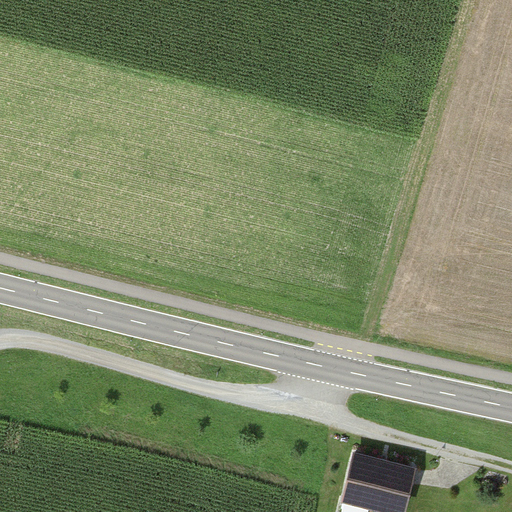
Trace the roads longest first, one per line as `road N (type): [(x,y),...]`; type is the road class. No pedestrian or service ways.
road 1 (tertiary): [(511,408),(0,287)]
road 2 (track): [(0,346),(51,346),(221,396),(315,410)]
road 3 (track): [(511,470),(363,431),(315,410)]
